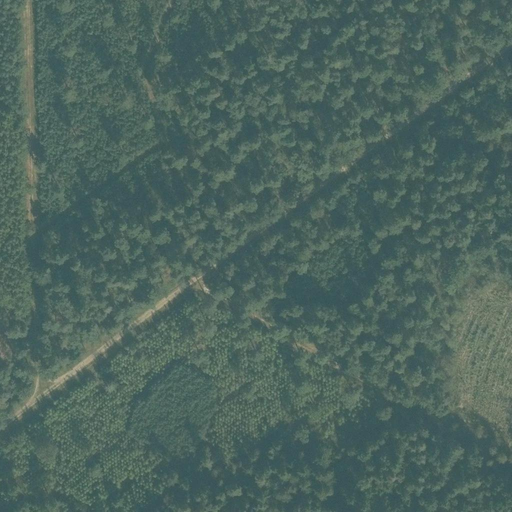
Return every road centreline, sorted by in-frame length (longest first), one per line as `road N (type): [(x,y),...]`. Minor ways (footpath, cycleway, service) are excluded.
road 1 (track): [(511,46),(41,397)]
road 2 (track): [(41,397),(28,0)]
road 3 (track): [(205,275),(511,454)]
